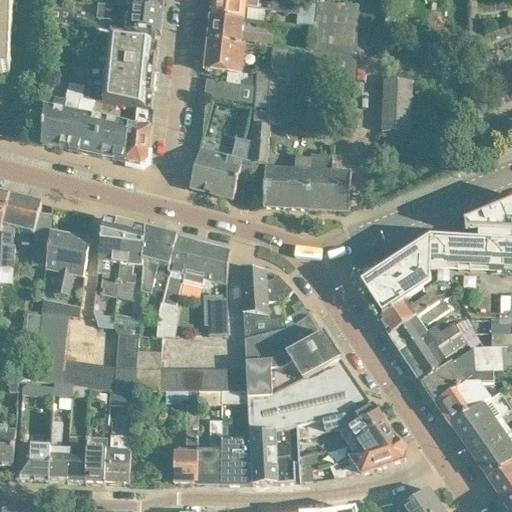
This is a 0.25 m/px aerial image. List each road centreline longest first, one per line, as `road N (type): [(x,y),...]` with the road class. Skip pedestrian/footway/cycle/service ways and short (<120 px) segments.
road 1 (residential): [(441,465),(400,484),(259,505),(0,496)]
road 2 (unclassified): [(441,465),(309,266)]
road 3 (unclassified): [(309,266),(511,174)]
road 4 (residential): [(164,211),(194,0)]
road 5 (residential): [(0,172),(164,211)]
road 6 (residential): [(164,211),(266,235),(293,247),(309,266)]
